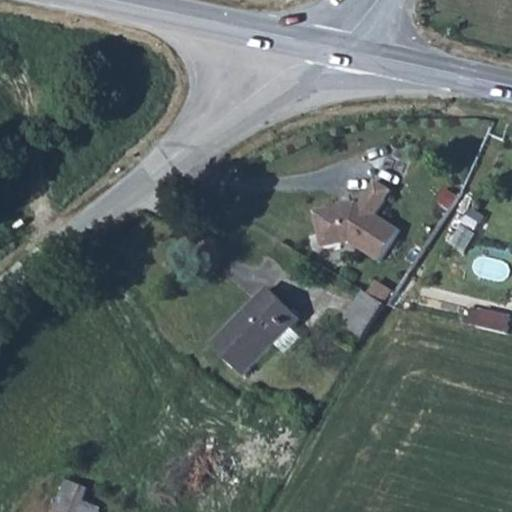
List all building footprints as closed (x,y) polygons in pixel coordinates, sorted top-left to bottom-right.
[(393,191),(377,181),(362,205),(359,203),(351,204),(352,208),(346,209),(342,206),(316,212),(324,249),(351,243),(381,262),(401,230),(378,215),(393,191)] [(293,328),(301,319),(269,288),(215,345),(246,375),(276,344),(293,328)] [(366,338),(387,304),(365,291),(344,325),(366,338)] [(511,318),(483,312),(479,327),(509,334),(511,322),(511,318)] [(287,355),(304,338),(293,328),(276,344),(287,355)] [(284,479),(309,434),(287,422),(269,455),(274,458),(267,470),(284,479)] [(95,511),(82,507),(89,489),(68,480),(63,491),(55,511),(54,511),(95,511)]
